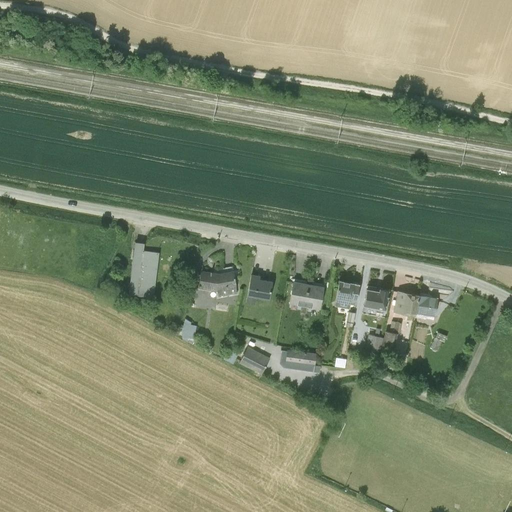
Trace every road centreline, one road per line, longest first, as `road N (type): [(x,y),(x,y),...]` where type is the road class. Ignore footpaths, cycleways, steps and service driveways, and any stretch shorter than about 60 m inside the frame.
road 1 (track): [(511,121),(140,50),(59,12),(0,4)]
road 2 (tertiary): [(0,191),(425,269),(511,300)]
road 3 (track): [(275,368),(305,377),(381,375),(423,397),(451,398),(461,393),(504,295)]
